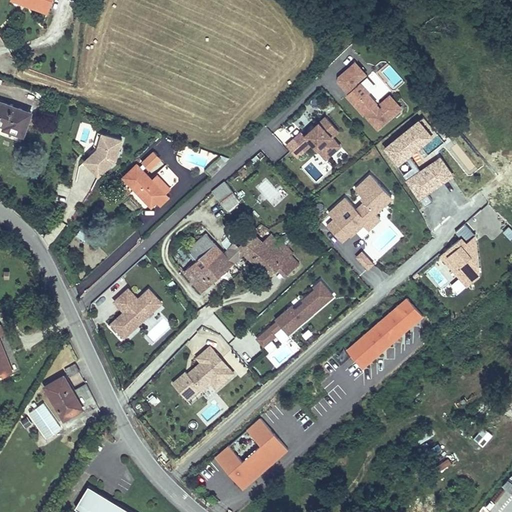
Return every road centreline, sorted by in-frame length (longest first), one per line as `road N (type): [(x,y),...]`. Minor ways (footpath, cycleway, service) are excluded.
road 1 (tertiary): [(0,208),(40,252),(139,453),(198,511)]
road 2 (unknown): [(71,319),(265,137)]
road 3 (unknown): [(205,300),(109,398)]
